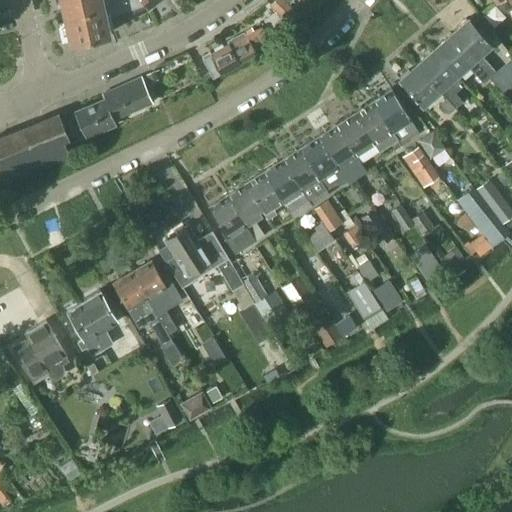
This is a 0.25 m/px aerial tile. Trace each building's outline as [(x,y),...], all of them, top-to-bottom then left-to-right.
[(103,6),(101,0),(59,0),(63,15),(103,6)] [(144,3),(141,0),(101,0),(103,6),(105,17),(144,3)] [(272,0),(268,5),(286,24),(296,14),(287,5),(292,0),(272,0)] [(109,32),(105,17),(103,6),(63,15),(69,41),(109,32)] [(478,53),(490,43),(468,18),(450,34),(488,76),(494,71),(478,53)] [(204,83),(256,55),(254,52),(261,48),(252,31),(202,58),(209,72),(200,77),(204,83)] [(488,76),(450,34),(433,49),(455,74),(465,65),(481,82),(488,76)] [(433,49),(416,65),(438,89),(444,97),(453,106),(460,100),(451,91),(462,81),(455,74),(433,49)] [(438,89),(416,65),(399,80),(421,104),(438,89)] [(511,65),(502,73),(511,85),(511,65)] [(153,71),(146,74),(150,82),(157,79),(153,71)] [(111,118),(150,101),(139,77),(100,93),(103,99),(73,112),(84,137),(114,124),(111,118)] [(417,130),(390,88),(371,100),(396,138),(398,142),(417,130)] [(453,106),(444,97),(437,102),(446,112),(453,106)] [(396,138),(371,100),(352,112),(377,151),(396,138)] [(377,151),(352,112),(334,124),(359,162),(377,151)] [(68,157),(62,142),(68,140),(57,113),(0,136),(0,179),(2,184),(68,157)] [(359,162),(334,124),(316,135),(346,180),(363,168),(359,162)] [(346,180),(316,135),(298,147),(325,188),(336,180),(339,184),(346,180)] [(440,148),(432,136),(424,141),(432,153),(440,148)] [(416,146),(401,157),(421,185),(436,175),(416,146)] [(325,188),(298,147),(281,158),(300,188),(307,199),(325,188)] [(300,188),(281,158),(262,171),(281,201),(281,200),(288,211),(307,199),(300,188)] [(281,201),(262,171),(243,182),(263,213),(267,219),(275,213),(271,207),(281,201)] [(243,182),(226,194),(250,231),(253,236),(261,231),(253,219),(263,213),(243,182)] [(511,211),(494,187),(482,196),(483,198),(501,222),(511,213),(511,211)] [(253,236),(250,231),(226,194),(208,205),(224,230),(220,232),(232,250),(253,236)] [(335,211),(327,199),(313,208),(321,221),(335,211)] [(400,203),(391,210),(404,228),(413,222),(400,203)] [(374,210),(364,217),(376,234),(386,228),(374,210)] [(422,211),(412,219),(423,234),(433,226),(422,211)] [(306,235),(315,249),(331,238),(320,221),(312,227),(314,230),(306,235)] [(166,238),(165,239),(174,254),(165,260),(181,285),(216,263),(229,283),(232,289),(242,282),(239,277),(211,231),(196,241),(186,225),(177,231),(174,230),(166,234),(166,238)] [(425,257),(413,266),(423,280),(435,271),(425,257)] [(461,257),(448,266),(453,272),(465,263),(461,257)] [(367,259),(357,266),(366,281),(377,274),(367,259)] [(176,329),(154,292),(165,285),(150,260),(131,271),(157,316),(168,334),(176,329)] [(157,316),(131,271),(112,282),(139,326),(149,320),(164,345),(172,340),(168,334),(157,316)] [(386,290),(375,297),(383,310),(401,299),(388,278),(381,283),(386,290)] [(258,298),(250,281),(245,283),(254,300),(258,298)] [(381,307),(364,281),(347,292),(363,318),(381,307)] [(116,320),(98,290),(79,301),(96,331),(92,333),(101,348),(112,342),(103,327),(116,320)] [(197,318),(182,291),(171,297),(186,324),(197,318)] [(96,331),(79,301),(67,308),(84,338),(79,340),(82,347),(87,344),(92,353),(101,348),(92,333),(96,331)] [(256,342),(269,334),(250,302),(237,310),(256,342)] [(340,335),(325,314),(311,323),(325,345),(340,335)] [(346,317),(335,324),(341,334),(352,327),(346,317)] [(28,338),(13,347),(32,380),(46,372),(47,374),(51,376),(56,377),(61,374),(63,370),(62,365),(59,360),(66,356),(45,319),(24,331),(28,338)] [(0,349),(19,339),(10,325),(0,330),(0,349)] [(113,366),(111,367),(119,383),(125,379),(116,364),(113,366)] [(111,367),(107,369),(116,385),(119,383),(111,367)]
